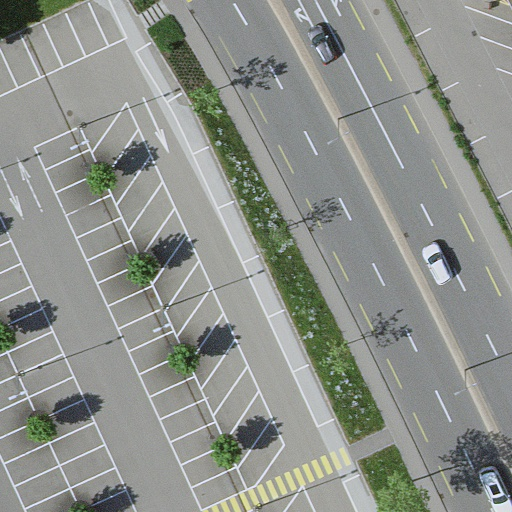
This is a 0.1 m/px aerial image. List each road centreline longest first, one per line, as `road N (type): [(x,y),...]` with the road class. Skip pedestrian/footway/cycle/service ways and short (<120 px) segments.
road 1 (secondary): [(231,0),(350,218),(490,511)]
road 2 (secondary): [(511,392),(314,0)]
